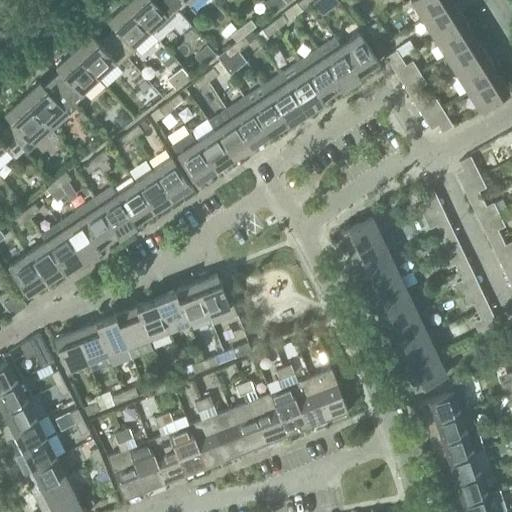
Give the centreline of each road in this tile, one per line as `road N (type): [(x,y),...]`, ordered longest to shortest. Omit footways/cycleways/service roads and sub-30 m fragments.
road 1 (residential): [(420,511),(300,225)]
road 2 (residential): [(300,225),(422,146)]
